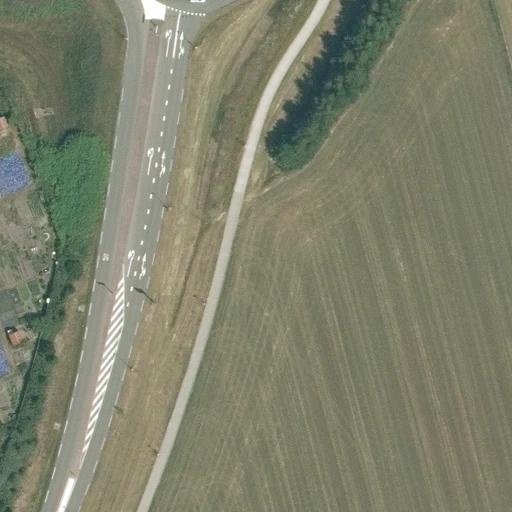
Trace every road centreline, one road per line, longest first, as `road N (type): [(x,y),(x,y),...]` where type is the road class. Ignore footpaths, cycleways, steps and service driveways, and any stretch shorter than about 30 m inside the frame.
road 1 (tertiary): [(69,511),(127,316),(184,0)]
road 2 (tertiary): [(137,0),(84,383),(49,511)]
